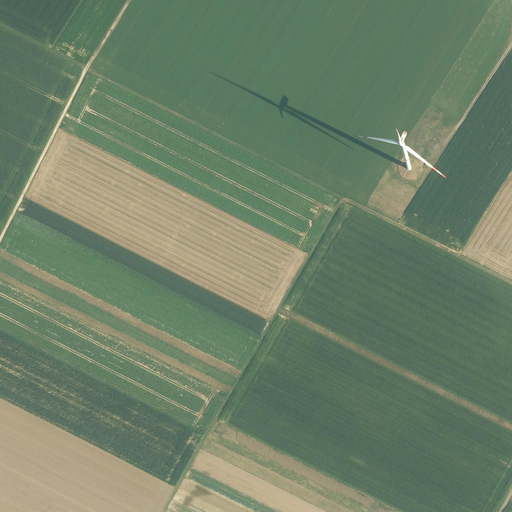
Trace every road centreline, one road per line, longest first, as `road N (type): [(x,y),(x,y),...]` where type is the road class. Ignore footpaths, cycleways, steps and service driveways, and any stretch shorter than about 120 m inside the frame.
road 1 (track): [(511,284),(0,25)]
road 2 (track): [(343,198),(163,511)]
road 3 (track): [(131,0),(86,69),(0,240)]
